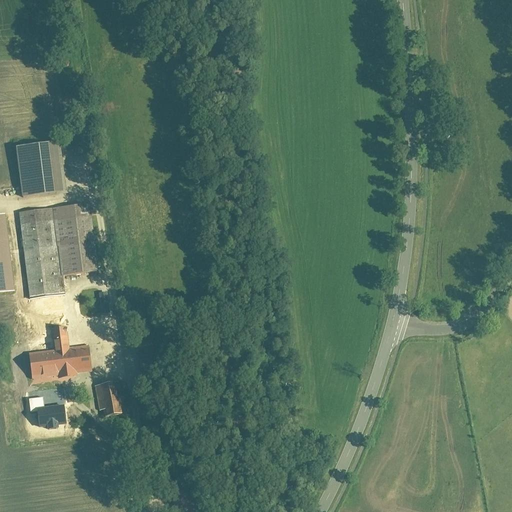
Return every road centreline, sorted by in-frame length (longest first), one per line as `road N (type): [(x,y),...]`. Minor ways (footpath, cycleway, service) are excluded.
road 1 (tertiary): [(393,325),(412,177),(403,0)]
road 2 (tertiary): [(321,511),(393,325)]
road 3 (residential): [(393,325),(452,330),(511,277)]
